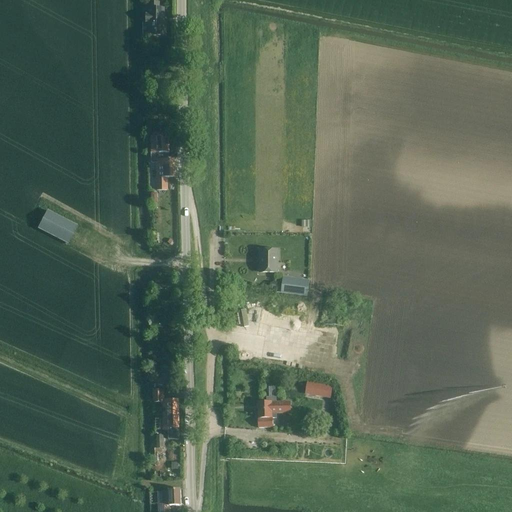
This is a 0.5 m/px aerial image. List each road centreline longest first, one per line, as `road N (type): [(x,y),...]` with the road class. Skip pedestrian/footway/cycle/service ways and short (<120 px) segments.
road 1 (unclassified): [(192,511),(180,0)]
road 2 (track): [(210,345),(342,370),(353,428),(511,450)]
road 3 (track): [(325,32),(511,69)]
